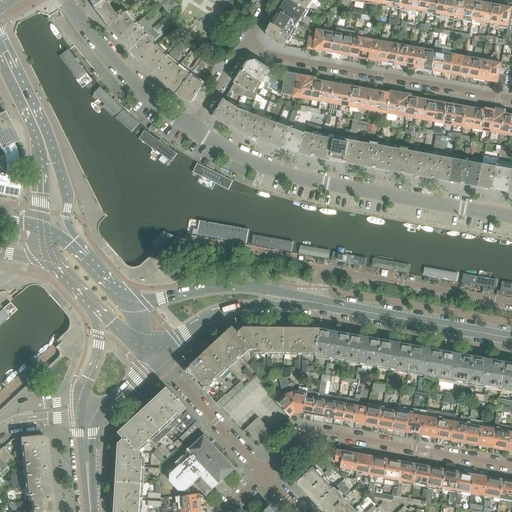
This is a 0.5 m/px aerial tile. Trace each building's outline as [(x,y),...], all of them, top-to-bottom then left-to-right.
[(62,9),(56,0),(54,0),(44,6),(49,16),(62,9)] [(107,1),(107,0),(91,0),(93,2),(93,3),(96,7),(95,7),(96,9),(107,1)] [(298,23),(313,0),(287,0),(280,11),(298,23)] [(391,8),(392,0),(383,0),(382,7),(391,8)] [(400,10),(401,0),(392,0),(391,8),(400,10)] [(408,15),(410,0),(401,0),(400,10),(400,13),(408,15)] [(417,17),(420,0),(410,0),(408,15),(409,15),(409,16),(417,17)] [(427,15),(429,0),(420,0),(417,17),(418,13),(427,15)] [(436,16),(438,0),(429,0),(427,15),(436,16)] [(445,18),(448,0),(438,0),(436,16),(445,18)] [(454,20),(457,0),(448,0),(445,18),(449,19),(454,20)] [(463,21),(467,0),(465,0),(457,0),(454,20),(463,21)] [(472,23),(475,0),(470,0),(470,1),(467,0),(463,21),(472,23)] [(481,25),(485,3),(481,3),(481,1),(476,0),(475,0),(472,23),(481,25)] [(119,14),(110,3),(110,2),(107,1),(96,9),(111,29),(119,38),(137,23),(135,21),(129,12),(125,15),(123,12),(119,14)] [(490,26),(493,5),(485,3),(481,25),(490,26)] [(173,11),(173,8),(173,6),(172,6),(163,5),(163,6),(162,6),(169,14),(173,11)] [(499,28),(502,7),(493,5),(490,26),(499,28)] [(507,29),(508,27),(509,17),(511,8),(502,7),(499,28),(501,28),(507,29)] [(284,47),(298,23),(280,11),(267,32),(268,38),(282,46),(284,47)] [(157,45),(147,35),(147,34),(150,32),(154,28),(151,25),(144,31),(137,23),(119,38),(120,40),(131,53),(140,62),(157,45)] [(323,51),(328,24),(327,30),(321,29),(321,30),(317,29),(315,38),(313,50),(323,51)] [(332,54),(336,33),(331,32),(332,31),(329,30),(331,25),(328,24),(323,51),(327,52),(327,54),(332,54)] [(369,60),(372,40),(368,39),(368,37),(366,37),(366,33),(368,34),(368,30),(365,29),(364,32),(360,58),(369,60)] [(360,58),(364,32),(360,31),(359,36),(358,37),(354,36),(350,56),(360,58)] [(341,55),(345,33),(340,33),(340,34),(336,33),(332,54),(337,55),(337,54),(341,55)] [(350,56),(354,36),(350,35),(350,34),(345,33),(341,55),(350,56)] [(387,64),(391,43),(387,42),(387,41),(388,36),(383,35),(382,40),(378,61),(382,62),(382,64),(387,64)] [(313,50),(315,38),(309,37),(307,49),(313,50)] [(378,61),(382,40),(377,39),(377,41),(372,40),(369,60),(378,61)] [(424,71),(428,50),(423,49),(424,47),(421,47),(422,41),(419,40),(418,46),(415,68),(419,69),(418,70),(424,71)] [(433,71),(438,41),(436,41),(434,49),(432,49),(431,51),(428,50),(424,71),(429,72),(429,71),(433,71)] [(442,52),(443,48),(440,47),(441,42),(438,41),(433,71),(442,73),(446,53),(442,52)] [(396,65),(400,43),(395,42),(394,44),(391,43),(387,64),(392,65),(392,64),(396,65)] [(405,66),(409,47),(405,46),(405,44),(400,43),(396,65),(405,66)] [(451,75),(455,53),(457,45),(453,44),(452,50),(451,50),(450,52),(450,54),(446,53),(442,73),(451,75)] [(180,65),(170,57),(157,45),(140,62),(143,65),(148,69),(153,73),(160,80),(165,84),(180,65)] [(415,68),(418,46),(414,46),(413,47),(409,47),(405,66),(415,68)] [(93,79),(69,50),(61,56),(78,79),(77,79),(84,87),(93,79)] [(461,76),(464,57),(460,56),(460,54),(455,53),(451,75),(461,76)] [(470,78),(473,56),(472,56),(469,55),(468,57),(464,57),(461,76),(470,78)] [(205,56),(201,61),(202,61),(213,68),(217,63),(205,56)] [(479,81),(483,60),(478,59),(479,57),(476,57),(473,56),(470,78),(474,79),(474,80),(479,81)] [(194,71),(202,61),(201,61),(198,59),(192,69),(194,71)] [(488,81),(492,60),(487,59),(486,61),(483,60),(479,81),(484,82),(484,81),(488,81)] [(498,83),(499,73),(500,68),(501,65),(501,63),(496,62),(497,61),(494,60),(492,60),(488,81),(498,83)] [(272,71),(256,61),(248,63),(235,83),(246,90),(252,93),(253,93),(263,76),(267,78),(272,71)] [(204,84),(193,76),(180,65),(165,84),(172,90),(182,98),(189,102),(192,102),(204,84)] [(293,98),(293,96),(297,75),(287,73),(283,96),(293,98)] [(505,86),(507,74),(504,73),(499,73),(498,83),(500,86),(505,86)] [(303,97),(306,77),(297,75),(293,96),(303,97)] [(312,99),(316,81),(316,79),(306,77),(303,97),(312,99)] [(321,103),(325,82),(316,81),(312,99),(313,99),(313,101),(319,102),(318,110),(310,108),(309,113),(319,115),(321,103)] [(331,104),(335,83),(330,82),(328,83),(325,82),(321,103),(331,104)] [(242,98),(246,90),(235,83),(230,90),(235,94),(233,97),(238,100),(241,97),(242,98)] [(340,106),(344,86),(340,85),(339,84),(335,83),(331,104),(340,106)] [(350,108),(353,87),(344,86),(340,106),(350,108)] [(122,109),(100,87),(93,94),(94,95),(92,97),(113,117),(115,115),(116,116),(122,109)] [(359,109),(363,89),(353,87),(350,108),(359,109)] [(369,111),(372,90),(368,89),(366,90),(363,89),(359,109),(358,114),(357,121),(361,121),(362,115),(361,115),(361,111),(361,110),(369,111)] [(378,113),(382,92),(378,92),(377,90),(372,90),(369,111),(378,113)] [(387,115),(391,94),(382,92),(378,113),(387,115)] [(397,116),(401,94),(391,92),(391,94),(387,115),(397,116)] [(406,118),(410,97),(411,95),(401,94),(397,116),(406,118)] [(416,120),(419,99),(410,97),(406,118),(416,120)] [(425,121),(429,100),(424,99),(423,100),(419,99),(416,120),(425,121)] [(242,132),(250,112),(236,107),(224,100),(214,116),(215,119),(227,125),(242,132)] [(434,123),(438,102),(435,102),(434,100),(429,100),(425,121),(434,123)] [(444,125),(448,104),(438,102),(434,123),(444,125)] [(269,116),(273,105),(269,103),(267,108),(265,115),(269,116)] [(453,127),(457,106),(448,104),(444,125),(453,127)] [(463,128),(467,106),(462,106),(461,107),(457,106),(453,127),(463,128)] [(472,130),(476,109),(472,109),(472,107),(467,106),(463,128),(472,130)] [(482,132),(485,111),(476,109),(472,130),(482,132)] [(491,133),(495,111),(486,109),(485,111),(482,132),(491,133)] [(293,125),(298,112),(296,111),(293,118),(291,117),(289,123),(293,125)] [(501,135),(505,114),(505,113),(495,111),(491,133),(501,135)] [(1,176),(0,176),(0,195),(16,199),(19,199),(23,179),(21,178),(18,178),(19,171),(19,167),(19,165),(19,161),(18,158),(17,152),(15,146),(14,144),(17,142),(19,141),(9,120),(7,116),(5,112),(0,114),(0,146),(2,150),(3,150),(4,156),(5,161),(5,162),(6,168),(5,174),(1,174),(1,176)] [(270,144),(278,123),(250,112),(242,132),(245,134),(263,141),(270,144)] [(510,137),(511,125),(511,115),(505,114),(501,135),(510,137)] [(299,153),(306,133),(278,123),(270,144),(280,148),(296,152),(299,153)] [(381,133),(383,126),(374,124),(373,132),(381,133)] [(168,156),(172,149),(142,127),(137,133),(153,145),(150,149),(159,156),(162,152),(168,156)] [(330,160),(334,140),(321,137),(306,133),(299,153),(312,157),(318,158),(330,160)] [(444,154),(447,138),(442,137),(441,142),(438,153),(444,154)] [(360,166),(364,143),(334,138),(334,140),(330,160),(334,161),(360,166)] [(390,171),(394,148),(364,143),(360,166),(390,171)] [(419,176),(423,153),(394,148),(390,171),(419,176)] [(449,182),(453,159),(423,153),(419,176),(449,182)] [(478,187),(482,164),(453,159),(449,182),(478,187)] [(507,192),(511,169),(482,164),(478,187),(507,192)] [(227,194),(233,182),(198,165),(192,177),(227,194)] [(328,259),(330,251),(299,246),(298,254),(328,259)] [(365,266),(366,258),(333,252),(332,261),(365,266)] [(371,267),(409,274),(410,264),(393,261),(393,260),(379,257),(378,259),(373,258),(371,267)] [(423,276),(457,282),(459,273),(424,267),(423,276)] [(461,283),(496,289),(498,280),(491,279),(491,277),(485,276),(484,278),(463,274),(461,283)] [(500,290),(511,292),(511,282),(501,281),(500,290)] [(0,327),(18,311),(10,302),(0,310),(0,327)] [(249,345),(239,334),(233,328),(210,350),(226,368),(248,348),(249,345)] [(284,354),(285,329),(245,328),(239,334),(249,345),(248,348),(251,350),(259,351),(259,353),(284,354)] [(316,354),(320,330),(285,329),(284,354),(316,354)] [(347,361),(352,335),(345,334),(344,336),(328,333),(328,331),(321,330),(320,330),(316,354),(316,355),(347,361)] [(378,366),(383,341),(375,339),(375,341),(358,338),(359,336),(352,335),(347,361),(378,366)] [(409,372),(414,346),(406,345),(406,347),(389,344),(390,342),(383,341),(378,366),(409,372)] [(439,377),(444,353),(443,353),(443,351),(438,351),(437,352),(421,349),(421,348),(414,346),(409,372),(439,377)] [(219,375),(226,368),(210,350),(186,372),(205,391),(210,387),(208,385),(213,381),(217,386),(219,384),(222,387),(220,389),(224,394),(233,385),(229,381),(226,383),(219,375)] [(470,383),(475,359),(474,359),(474,357),(469,356),(468,358),(451,355),(450,353),(446,352),(445,353),(444,353),(439,377),(470,383)] [(501,389),(506,364),(505,364),(504,363),(500,362),(498,364),(482,361),(481,358),(477,358),(476,359),(475,359),(470,383),(501,389)] [(259,370),(253,363),(249,366),(257,375),(260,372),(259,370)] [(264,372),(264,364),(253,363),(259,370),(260,372),(264,372)] [(511,390),(511,363),(508,363),(507,364),(506,364),(501,389),(511,390)] [(255,377),(247,368),(243,372),(251,380),(255,377)] [(271,377),(268,372),(263,376),(266,380),(271,377)] [(297,413),(289,385),(287,378),(279,380),(283,394),(286,393),(286,394),(277,403),(291,417),(294,414),(297,413)] [(220,408),(230,399),(244,386),(241,383),(226,396),(226,395),(216,404),(220,408)] [(304,413),(308,389),(299,388),(298,391),(296,391),(296,392),(295,392),(293,383),(289,385),(297,413),(299,412),(304,413)] [(385,393),(386,386),(374,384),(373,391),(385,393)] [(196,420),(167,389),(144,411),(166,435),(176,427),(181,433),(186,429),(196,420)] [(314,415),(318,395),(312,394),(312,389),(308,389),(304,413),(305,413),(305,414),(310,415),(310,414),(314,415)] [(324,417),(328,397),(320,395),(321,391),(319,390),(318,395),(314,415),(315,415),(315,416),(320,417),(320,416),(324,417)] [(345,421),(349,399),(341,398),(342,395),(339,394),(338,398),(334,419),(335,419),(341,420),(345,421)] [(355,422),(359,403),(360,396),(356,395),(355,400),(349,399),(345,421),(346,421),(351,422),(355,422)] [(334,419),(338,398),(328,397),(324,417),(325,417),(325,418),(330,419),(330,418),(334,419)] [(423,435),(426,417),(412,414),(414,403),(406,402),(403,413),(397,411),(394,430),(423,435)] [(365,424),(368,406),(368,404),(359,403),(355,422),(356,423),(361,424),(365,424)] [(451,440),(455,422),(442,420),(442,416),(446,416),(448,408),(447,408),(447,405),(443,404),(441,414),(436,413),(435,418),(426,417),(423,435),(451,440)] [(394,430),(397,411),(368,406),(365,424),(365,425),(394,430)] [(480,445),(483,427),(484,421),(474,419),(476,411),(472,410),(470,418),(470,419),(469,425),(455,422),(451,440),(480,445)] [(166,435),(144,411),(120,433),(126,439),(136,450),(138,450),(150,439),(156,445),(159,442),(166,435)] [(273,434),(258,418),(246,429),(261,445),(273,434)] [(192,435),(201,426),(197,422),(188,430),(188,431),(192,435)] [(511,432),(511,431),(511,427),(499,425),(498,425),(498,430),(483,427),(480,445),(509,451),(511,432)] [(236,469),(216,447),(205,435),(190,449),(189,448),(187,450),(189,452),(183,457),(182,457),(182,458),(176,463),(179,467),(170,475),(169,482),(179,491),(186,491),(195,483),(206,496),(213,490),(212,490),(219,483),(219,484),(236,469)] [(50,468),(47,439),(44,436),(21,439),(22,446),(24,446),(27,470),(50,468)] [(141,453),(138,450),(136,450),(126,439),(120,444),(119,465),(144,467),(144,461),(141,460),(141,453)] [(11,457),(3,448),(0,450),(0,460),(4,464),(11,457)] [(357,472),(360,454),(338,450),(336,461),(342,462),(341,469),(357,472)] [(157,459),(155,457),(153,454),(151,454),(151,465),(159,466),(159,465),(161,463),(159,461),(157,459)] [(385,479),(389,460),(360,454),(357,472),(369,474),(369,476),(385,479)] [(324,458),(320,462),(327,469),(331,465),(324,458)] [(414,484),(417,465),(389,460),(385,479),(414,484)] [(143,484),(144,468),(144,467),(119,465),(118,482),(143,484)] [(443,489),(446,470),(417,465),(414,484),(424,486),(424,490),(423,489),(421,501),(422,501),(424,501),(427,502),(427,503),(431,503),(433,487),(443,489)] [(53,499),(50,468),(27,470),(30,497),(32,497),(32,501),(33,501),(53,499)] [(334,489),(324,478),(313,468),(297,483),(317,505),(319,503),(334,489)] [(471,494),(475,475),(446,470),(443,489),(457,492),(457,495),(456,496),(460,496),(461,492),(471,494)] [(500,499),(503,480),(475,475),(471,494),(500,499)] [(511,481),(503,480),(500,499),(511,501),(511,481)] [(142,500),(143,484),(118,482),(117,498),(142,500)] [(352,511),(355,509),(345,498),(336,488),(334,489),(319,503),(326,511),(352,511)] [(201,511),(200,502),(204,498),(200,494),(176,497),(176,504),(181,503),(182,511),(201,511)] [(141,511),(142,501),(142,500),(117,498),(116,511),(141,511)] [(54,511),(53,499),(33,501),(34,509),(33,511),(54,511)]
